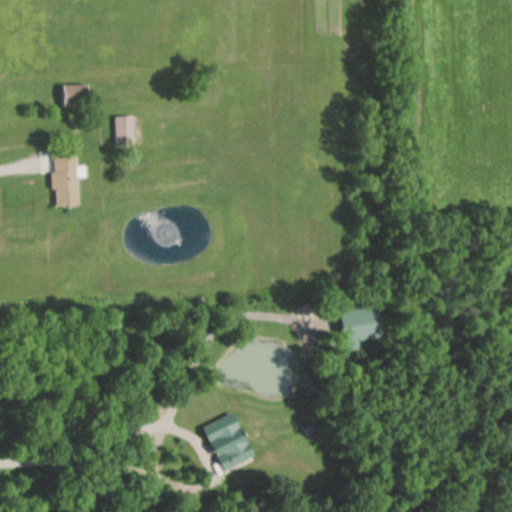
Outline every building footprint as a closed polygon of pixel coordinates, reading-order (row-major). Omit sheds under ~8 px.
[(59,85),(59,109),(85,109),(85,85),(59,85)] [(113,117),(113,147),(131,147),(131,117),(113,117)] [(75,207),(75,157),(50,157),(50,207),(75,207)] [(374,307),(337,312),(342,349),(355,347),(354,340),(378,337),(374,307)] [(250,458),(231,413),(198,427),(206,445),(212,442),(218,455),(213,457),(219,470),(250,458)]
